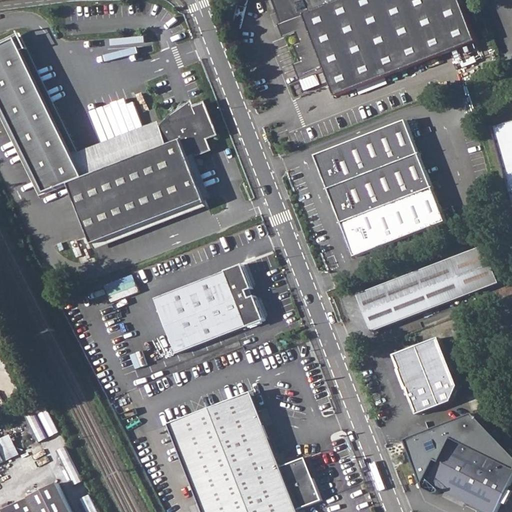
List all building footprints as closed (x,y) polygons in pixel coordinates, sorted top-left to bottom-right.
[(275,0),(285,23),(282,24),(285,31),(287,36),(299,32),(303,43),(298,45),(304,62),(298,64),(303,79),(329,69),(339,94),(479,41),(463,0),(275,0)] [(0,105),(45,188),(71,183),(94,244),(207,200),(191,157),(211,149),(207,138),(218,134),(206,104),(194,108),(197,114),(162,128),(159,121),(75,153),(16,37),(0,43),(0,105)] [(408,120),(317,156),(357,257),(447,222),(408,120)] [(511,123),(496,128),(511,183),(511,123)] [(455,259),(360,295),(375,333),(469,296),(501,284),(486,247),(455,259)] [(227,271),(157,299),(178,353),(249,326),(249,327),(266,320),(256,295),(255,296),(253,289),(254,289),(244,264),(227,271)] [(443,338),(397,355),(420,414),(454,401),(461,386),(443,338)] [(253,393),(171,422),(205,511),(302,511),(325,501),(308,459),(286,468),(253,393)] [(453,439),(511,469),(511,454),(476,415),(411,440),(425,484),(437,460),(441,462),(453,439)] [(0,464),(21,456),(12,434),(0,438),(0,464)] [(496,511),(511,481),(511,469),(453,439),(441,462),(437,460),(425,484),(426,488),(437,494),(440,493),(442,490),(485,511),(496,511)] [(74,511),(59,481),(0,511),(74,511)]
